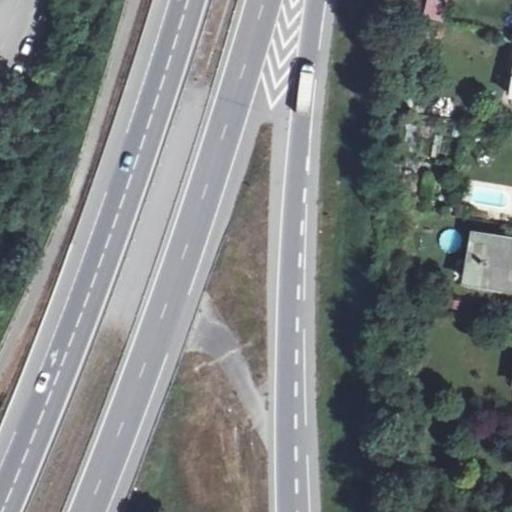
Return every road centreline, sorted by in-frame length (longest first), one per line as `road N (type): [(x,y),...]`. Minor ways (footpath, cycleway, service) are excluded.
road 1 (motorway): [(187,0),(71,337),(0,511)]
road 2 (motorway): [(89,511),(204,202),(266,0)]
road 3 (motorway): [(285,511),(287,284),(316,0)]
